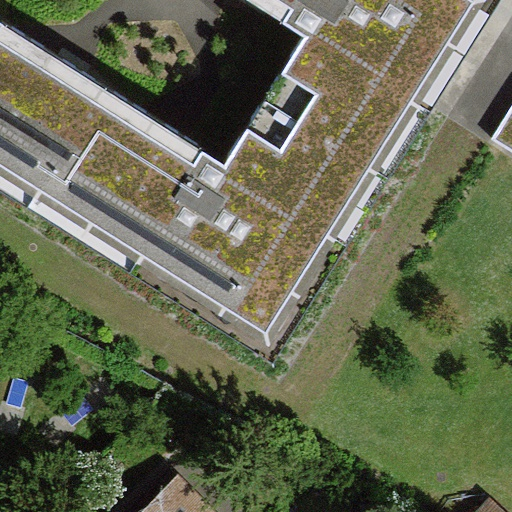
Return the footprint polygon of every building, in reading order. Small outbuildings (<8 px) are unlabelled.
[(259,0),(311,32),(269,97),(374,163),(477,0),(259,0)] [(0,16),(0,159),(42,186),(107,84),(0,16)] [(229,161),(107,84),(42,186),(270,328),(374,163),(269,97),(229,161)] [(198,511),(172,485),(145,511),(198,511)] [(507,511),(494,500),(482,511),(507,511)]
